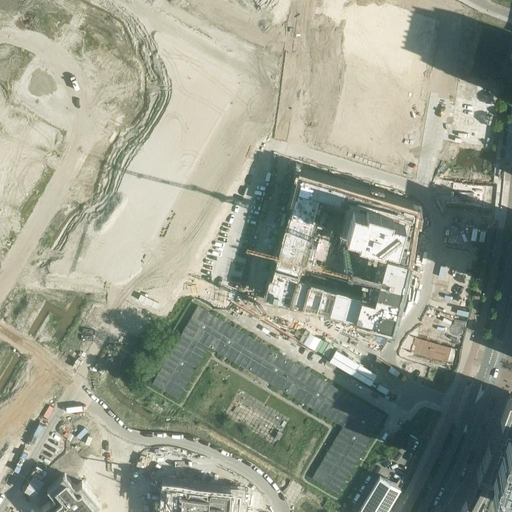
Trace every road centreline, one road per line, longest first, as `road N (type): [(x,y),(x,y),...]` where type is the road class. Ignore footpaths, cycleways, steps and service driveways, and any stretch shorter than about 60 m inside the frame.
road 1 (residential): [(72,386),(271,45)]
road 2 (track): [(0,285),(80,144),(86,112),(73,69),(54,50),(0,34)]
road 3 (residential): [(72,386),(106,415),(120,442),(192,442),(263,479),(280,511)]
road 4 (residential): [(441,192),(426,176),(426,119),(271,45)]
road 5 (tertiary): [(484,363),(421,511)]
road 6 (residential): [(287,151),(441,192)]
road 7 (tertiary): [(437,511),(498,369)]
road 8 (residential): [(0,511),(72,386)]
road 9 (residential): [(271,45),(155,0)]
